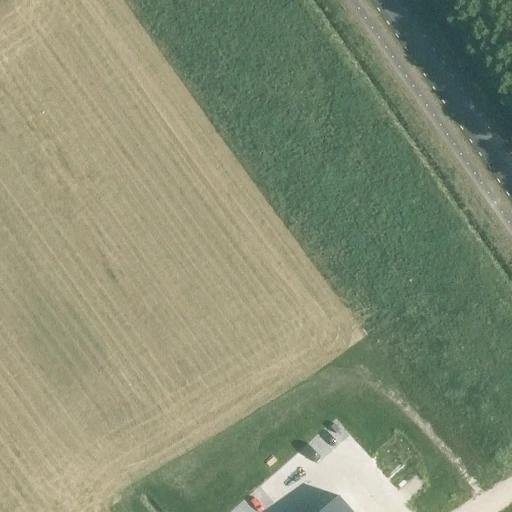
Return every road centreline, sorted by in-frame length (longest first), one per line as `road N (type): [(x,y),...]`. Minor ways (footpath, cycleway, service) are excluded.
road 1 (residential): [(0,237),(113,511)]
road 2 (unclassified): [(380,0),(511,181)]
